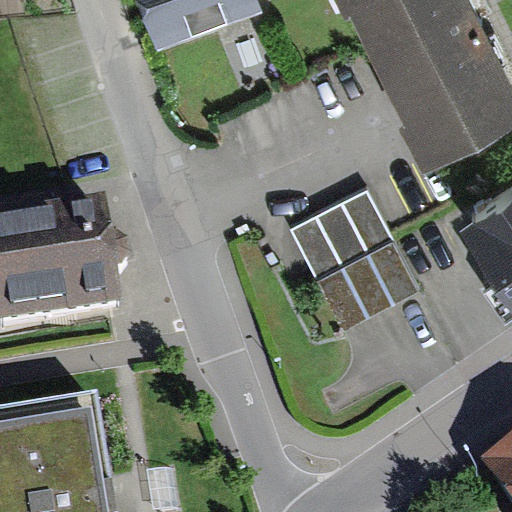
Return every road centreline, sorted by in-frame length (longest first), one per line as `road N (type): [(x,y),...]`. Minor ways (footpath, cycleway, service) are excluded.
road 1 (residential): [(289,511),(205,313),(102,0)]
road 2 (residential): [(337,511),(511,388)]
